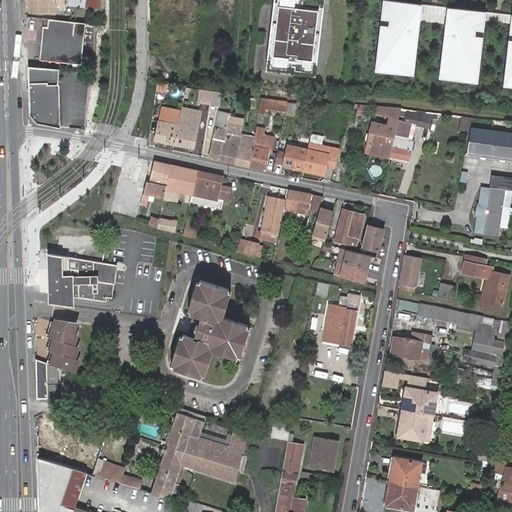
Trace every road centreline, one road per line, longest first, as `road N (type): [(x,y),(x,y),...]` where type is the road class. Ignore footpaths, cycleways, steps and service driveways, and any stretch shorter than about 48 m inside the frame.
road 1 (residential): [(7,131),(116,145),(375,201),(395,213),(347,511)]
road 2 (primary): [(28,511),(7,131)]
road 3 (primary): [(7,131),(4,511)]
road 4 (primary): [(4,0),(7,131)]
